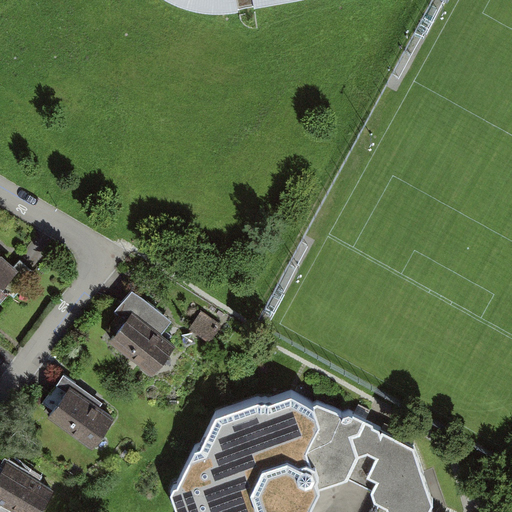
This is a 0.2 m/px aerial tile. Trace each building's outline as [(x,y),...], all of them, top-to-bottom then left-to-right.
[(167,0),(194,13),(259,8),(307,0),(167,0)] [(0,288),(16,270),(0,256),(0,288)] [(175,345),(132,311),(106,343),(150,377),(175,345)] [(45,420),(91,451),(116,414),(71,383),(45,420)] [(284,393),(208,413),(194,446),(187,449),(172,485),(167,486),(164,492),(171,511),(302,511),(312,488),(344,480),(367,491),(377,507),(374,511),(421,511),(426,501),(410,449),(313,402),(306,404),(284,393)] [(0,505),(11,511),(39,511),(52,490),(3,462),(0,466),(0,505)]
